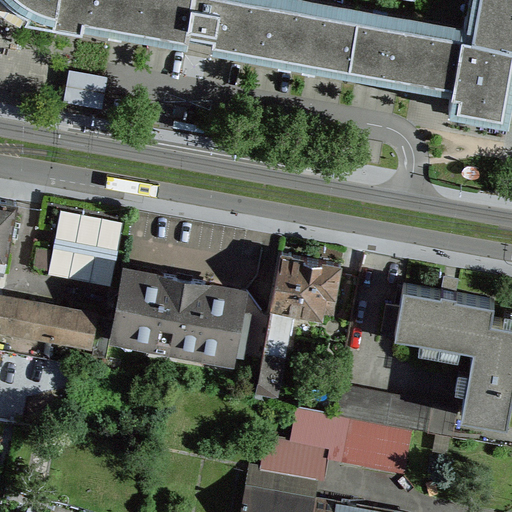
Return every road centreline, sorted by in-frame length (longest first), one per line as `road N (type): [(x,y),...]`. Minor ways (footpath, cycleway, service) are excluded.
road 1 (secondary): [(511,219),(0,127)]
road 2 (secondary): [(0,162),(511,251)]
